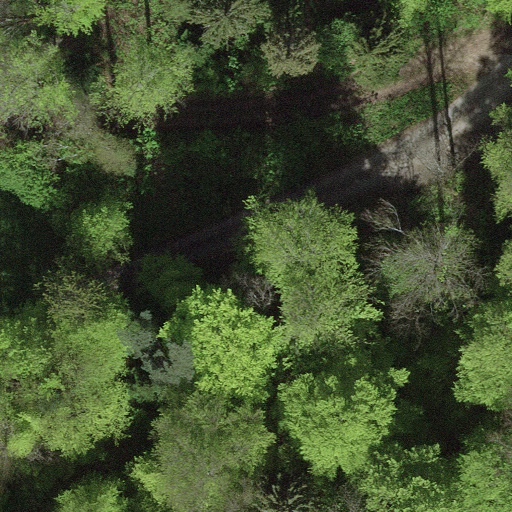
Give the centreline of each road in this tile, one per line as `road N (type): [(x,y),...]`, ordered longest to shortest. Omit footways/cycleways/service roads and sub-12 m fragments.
road 1 (track): [(511,64),(476,113),(436,144),(249,219),(0,342)]
road 2 (track): [(0,108),(286,109),(511,44)]
